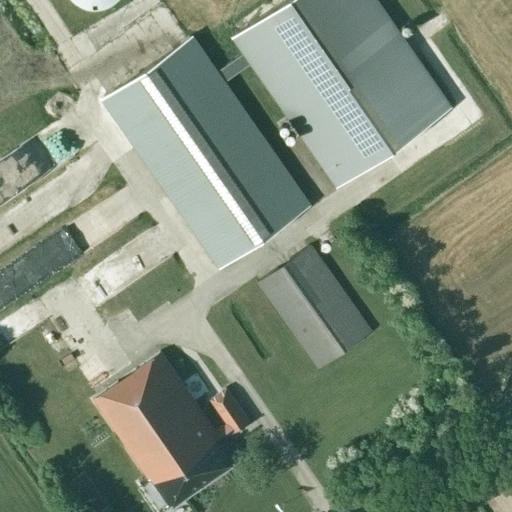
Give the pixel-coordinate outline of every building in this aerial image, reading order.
[(451,105),(378,0),(283,0),(234,34),(336,184),(451,105)] [(305,205),(187,35),(105,92),(223,262),(305,205)] [(0,216),(47,187),(21,147),(0,159),(0,216)] [(58,185),(0,221),(0,257),(74,210),(58,185)] [(116,198),(0,271),(0,308),(133,225),(116,198)] [(308,243),(258,279),(319,365),(369,330),(308,243)] [(102,289),(143,263),(131,244),(90,270),(95,279),(60,300),(71,317),(106,296),(102,289)] [(121,299),(137,322),(177,295),(161,271),(121,299)] [(41,304),(22,312),(27,324),(46,316),(41,304)] [(0,328),(0,351),(20,333),(9,320),(0,328)] [(158,348),(143,359),(140,355),(89,391),(168,506),(241,455),(226,434),(232,430),(248,419),(225,386),(209,397),(226,421),(214,429),(158,348)]
